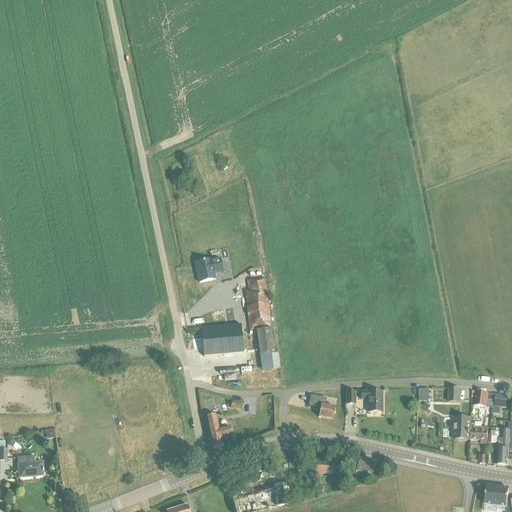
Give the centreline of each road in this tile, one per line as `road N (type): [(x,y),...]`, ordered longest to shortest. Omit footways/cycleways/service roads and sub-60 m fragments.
road 1 (unclassified): [(189,385),(109,0)]
road 2 (tertiary): [(283,445),(353,444),(511,479)]
road 3 (residential): [(511,390),(425,380),(286,393)]
